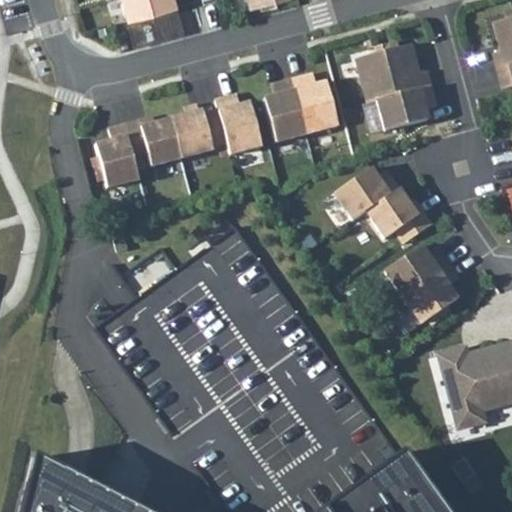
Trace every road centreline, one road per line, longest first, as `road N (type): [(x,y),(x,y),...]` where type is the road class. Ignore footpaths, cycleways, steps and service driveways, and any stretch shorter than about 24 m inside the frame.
road 1 (residential): [(46,0),(75,59),(98,68),(133,66),(383,0)]
road 2 (residential): [(436,0),(471,128),(452,191),(481,248),(511,269)]
